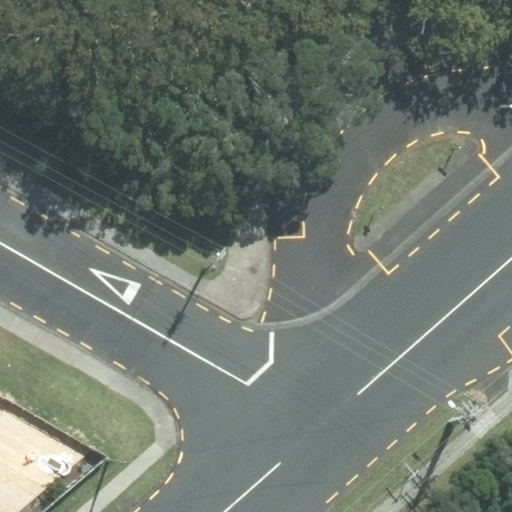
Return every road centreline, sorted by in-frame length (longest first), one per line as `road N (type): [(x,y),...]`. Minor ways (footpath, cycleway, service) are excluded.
road 1 (residential): [(0,243),(314,421)]
road 2 (secondary): [(314,421),(511,250)]
road 3 (secondary): [(212,511),(314,421)]
